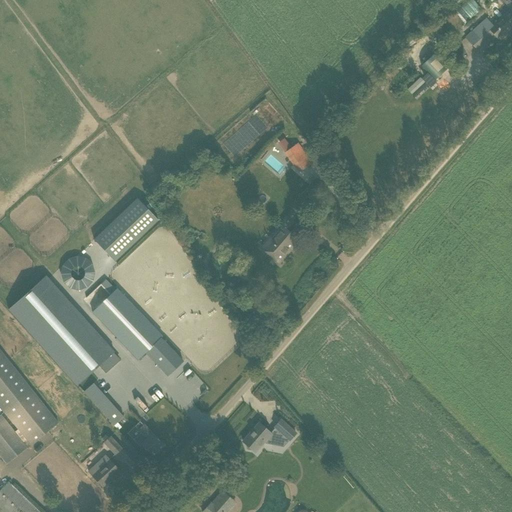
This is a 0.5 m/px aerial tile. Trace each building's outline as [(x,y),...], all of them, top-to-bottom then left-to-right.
[(465,0),(455,10),(467,22),(481,9),(473,0),(465,0)] [(510,10),(511,11),(511,0),(501,0),(510,10)] [(493,33),(499,39),(511,27),(511,11),(510,10),(492,25),(487,19),(466,38),(475,49),(493,33)] [(436,53),(420,68),(433,82),(449,68),(436,53)] [(307,156),(299,144),(295,147),(295,146),(285,153),(299,173),(309,166),(304,159),(307,156)] [(313,163),(317,159),(310,150),(306,153),(313,163)] [(93,240),(114,262),(159,220),(138,198),(93,240)] [(274,236),(264,248),(281,262),(290,251),(299,241),(291,234),(304,219),(293,210),(272,234),(274,236)] [(77,252),(56,274),(78,294),(99,273),(77,252)] [(80,387),(117,354),(49,278),(12,312),(80,387)] [(183,362),(161,338),(153,346),(145,353),(168,376),(183,362)] [(0,415),(0,455),(7,464),(27,448),(31,445),(58,423),(0,350),(0,406),(20,432),(17,435),(1,415),(0,415)] [(124,417),(115,407),(106,416),(114,425),(124,417)] [(247,449),(253,451),(255,453),(264,443),(274,445),(284,434),(290,440),(296,434),(281,420),(275,428),(270,433),(259,423),(253,430),(254,431),(244,443),(245,444),(247,449)] [(152,456),(164,445),(153,433),(153,434),(144,424),(138,430),(141,433),(134,440),(140,446),(142,445),(152,456)] [(115,455),(121,449),(122,449),(111,437),(104,443),(115,455)] [(103,488),(120,472),(109,460),(105,456),(99,462),(102,466),(92,475),(103,488)] [(0,490),(0,511),(1,511),(38,511),(8,482),(0,490)] [(221,511),(220,511),(211,503),(203,511),(221,511)]
